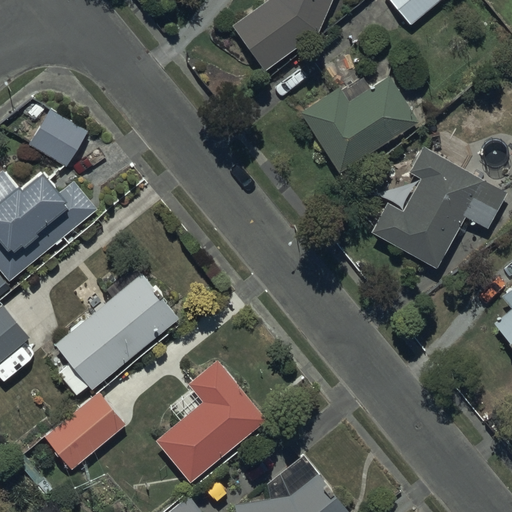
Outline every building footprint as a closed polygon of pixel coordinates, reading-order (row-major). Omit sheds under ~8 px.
[(271,0),(234,26),(264,70),(316,34),(332,0),(271,0)] [(389,0),(409,25),(440,0),(389,0)] [(340,173),(419,122),(390,78),(350,104),(340,89),(301,113),(340,173)] [(86,127),(49,105),(28,141),(66,162),(86,127)] [(506,188),(423,141),(408,166),(420,173),(401,206),(386,198),(371,226),(436,262),(464,212),(486,224),(506,188)] [(2,165),(0,166),(0,265),(9,277),(96,204),(72,175),(59,186),(41,164),(22,180),(18,176),(13,179),(2,165)] [(179,314),(140,268),(55,340),(69,358),(57,368),(76,390),(87,381),(91,385),(179,314)] [(511,280),(499,291),(509,304),(491,319),(511,344),(511,280)] [(0,355),(28,332),(1,301),(0,302),(0,355)] [(266,414),(216,355),(187,379),(202,396),(155,435),(190,477),(266,414)] [(125,422),(98,388),(44,432),(71,466),(125,422)] [(278,492),(235,499),(236,511),(352,511),(346,504),(351,501),(338,485),(334,488),(304,451),(268,480),(278,492)] [(205,511),(188,491),(162,511),(205,511)]
